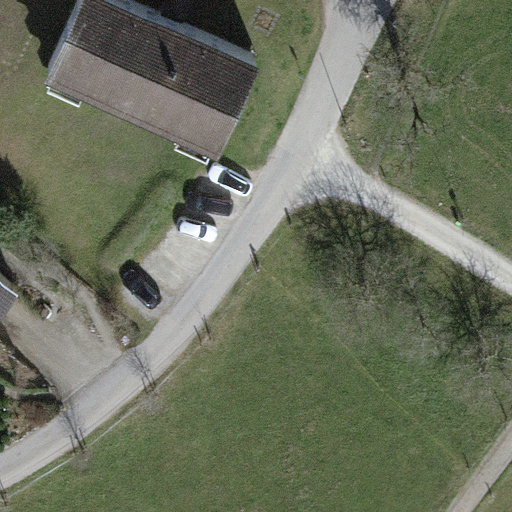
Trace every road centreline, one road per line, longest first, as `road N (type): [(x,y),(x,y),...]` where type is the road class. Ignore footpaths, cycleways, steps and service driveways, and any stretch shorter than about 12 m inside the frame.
road 1 (residential): [(0,472),(85,416),(198,306),(301,151),(367,0)]
road 2 (track): [(301,151),(511,282)]
